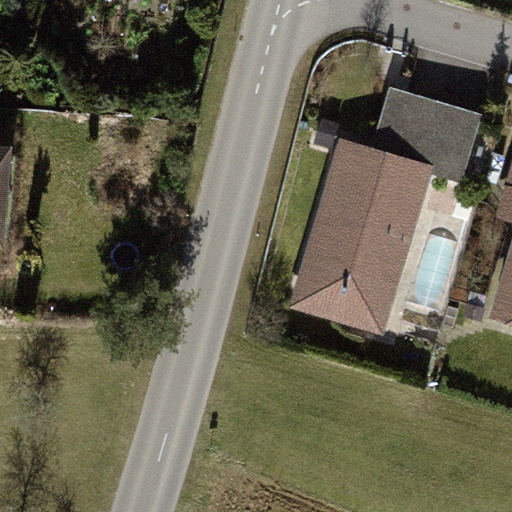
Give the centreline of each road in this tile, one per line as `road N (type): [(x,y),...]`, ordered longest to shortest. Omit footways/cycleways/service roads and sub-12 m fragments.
road 1 (tertiary): [(147,511),(208,321),(284,0)]
road 2 (residential): [(348,0),(511,47)]
